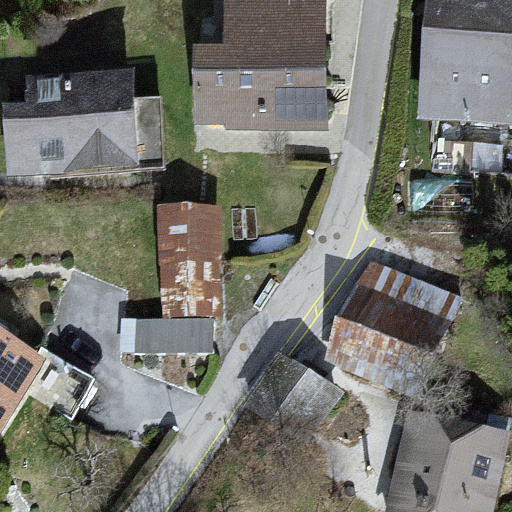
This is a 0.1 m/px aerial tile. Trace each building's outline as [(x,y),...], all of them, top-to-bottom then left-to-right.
[(220,0),(222,61),(196,63),(201,139),(325,139),(317,0),(220,0)] [(511,0),(431,0),(423,128),(511,135),(511,0)] [(141,186),(132,94),(3,101),(11,192),(141,186)] [(216,218),(154,216),(156,325),(223,324),(216,218)] [(366,261),(341,355),(442,381),(467,287),(366,261)] [(0,345),(0,434),(37,370),(0,345)] [(388,511),(492,511),(508,447),(412,423),(388,511)]
